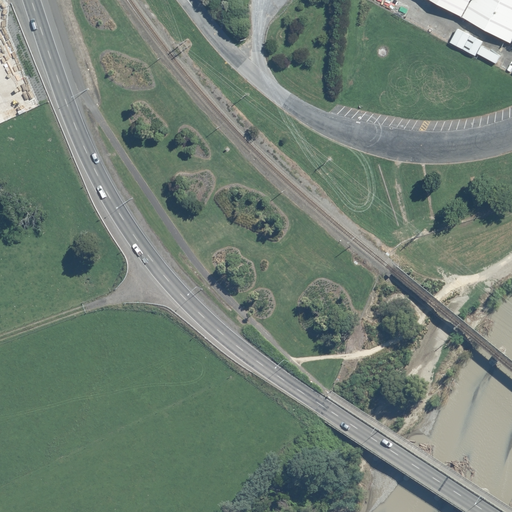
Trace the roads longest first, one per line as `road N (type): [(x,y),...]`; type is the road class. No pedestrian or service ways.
road 1 (primary): [(31,0),(86,151),(136,242),(171,285),(254,360),(486,511)]
road 2 (residential): [(500,139),(415,150),(348,138),(295,112),(244,72),(187,0)]
